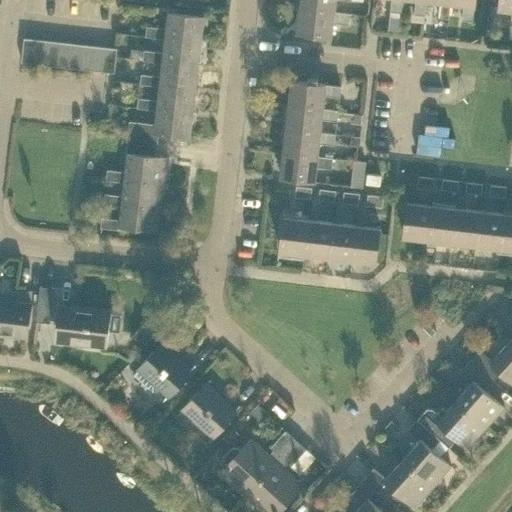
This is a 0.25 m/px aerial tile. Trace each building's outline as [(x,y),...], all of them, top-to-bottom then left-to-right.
[(351,0),(300,0),(300,8),(335,12),(336,0),(350,0),(352,0),(351,0)] [(391,0),(390,12),(401,13),(402,0),(391,0)] [(426,0),(414,0),(416,0),(414,15),(424,16),(426,1),(426,0)] [(450,0),(426,0),(426,1),(439,3),(437,17),(448,19),(450,5),(450,0)] [(463,6),(462,20),(471,21),(473,7),(474,7),(475,0),(450,0),(450,5),(463,6)] [(511,17),(511,26),(511,25),(511,0),(499,0),(498,10),(511,11),(511,17)] [(168,15),(168,12),(168,9),(153,7),(152,14),(168,15)] [(300,8),(297,33),(332,37),(334,22),(348,24),(350,14),(335,12),(300,8)] [(145,36),(165,39),(166,36),(202,40),(204,16),(168,12),(168,15),(166,29),(147,27),(145,36)] [(398,31),(400,18),(389,16),(388,30),(398,31)] [(433,17),(431,32),(446,33),(448,19),(437,17),(433,17)] [(163,60),(199,64),(202,40),(166,36),(165,39),(164,52),(144,50),(142,60),(163,62),(163,60)] [(36,39),(24,37),(21,62),(33,64),(36,39)] [(48,40),(36,39),(33,64),(45,65),(48,40)] [(56,66),(59,41),(48,40),(45,65),(56,66)] [(71,43),(59,41),(56,66),(68,67),(71,43)] [(68,67),(80,69),(82,44),(71,43),(68,67)] [(94,45),(82,44),(80,69),(91,70),(94,45)] [(106,46),(94,45),(91,70),(103,71),(106,46)] [(117,48),(106,46),(103,71),(114,73),(117,48)] [(124,71),(126,60),(117,59),(115,69),(124,71)] [(160,83),(196,88),(199,64),(163,60),(163,62),(161,76),(141,73),(140,84),(160,86),(160,83)] [(326,85),(326,84),(292,80),(289,105),(323,109),(325,95),(340,97),(341,87),(326,85)] [(158,107),(193,111),(196,88),(160,83),(160,86),(158,99),(138,97),(137,107),(157,110),(158,107)] [(289,105),(286,129),(320,133),(322,119),(337,121),(338,110),(323,109),(289,105)] [(159,132),(190,136),(193,111),(158,107),(157,110),(156,124),(129,121),(127,139),(158,143),(159,132)] [(351,120),(350,124),(361,125),(362,115),(354,114),(354,120),(351,120)] [(286,129),(283,152),(318,156),(319,143),(334,145),(335,134),(320,133),(286,129)] [(351,137),(350,146),(359,147),(359,137),(351,137)] [(108,168),(106,178),(126,181),(126,177),(165,182),(168,157),(156,156),(156,155),(158,143),(127,139),(120,139),(119,147),(126,148),(126,151),(130,151),(127,171),(108,168)] [(318,156),(283,152),(280,177),(315,181),(316,167),(331,169),(332,159),(318,157),(318,156)] [(366,184),(380,185),(381,176),(367,174),(366,184)] [(434,178),(419,176),(418,187),(433,189),(434,178)] [(162,206),(165,182),(126,177),(126,181),(124,195),(105,192),(104,202),(123,204),(124,201),(162,206)] [(443,179),(442,189),(457,191),(458,181),(443,179)] [(467,181),(465,192),(481,194),(482,183),(467,181)] [(490,184),(489,195),(505,197),(506,186),(490,184)] [(312,188),(296,186),(295,197),(310,198),(312,188)] [(336,191),(320,189),(319,199),(334,201),(336,191)] [(344,191),(343,202),(358,204),(360,193),(344,191)] [(366,205),(382,207),(384,196),(368,194),(366,205)] [(122,220),(102,217),(101,227),(120,229),(120,225),(159,230),(162,206),(124,201),(123,204),(122,220)] [(407,202),(403,237),(428,240),(432,205),(407,202)] [(432,205),(428,240),(451,243),(456,207),(432,205)] [(456,207),(451,243),(475,245),(479,210),(456,207)] [(475,245),(499,248),(503,213),(479,210),(475,245)] [(499,248),(511,249),(511,214),(503,213),(499,248)] [(280,251),(304,254),(308,219),(284,216),(280,251)] [(304,254),(328,257),(332,222),(308,219),(304,254)] [(328,257),(351,260),(356,225),(332,222),(328,257)] [(356,225),(351,260),(376,263),(380,228),(356,225)] [(39,287),(35,321),(49,323),(53,288),(39,287)] [(0,303),(0,333),(27,337),(31,303),(16,302),(16,305),(0,303)] [(62,308),(58,340),(104,345),(107,313),(62,308)] [(132,338),(142,347),(158,329),(148,320),(132,338)] [(491,360),(480,350),(470,361),(492,381),(501,371),(511,380),(511,344),(508,341),(491,360)] [(190,371),(161,344),(139,368),(168,395),(190,371)] [(472,381),(455,401),(486,428),(504,407),(484,389),(492,381),(470,361),(460,371),(472,381)] [(235,411),(205,385),(183,409),(213,436),(235,411)] [(427,409),(417,419),(439,440),(448,430),(468,447),(486,428),(455,401),(438,419),(427,409)] [(251,413),(259,420),(266,412),(258,405),(251,413)] [(431,449),(439,440),(417,419),(408,430),(420,441),(402,460),(433,487),(451,467),(431,449)] [(252,440),(243,450),(239,447),(232,447),(223,457),(224,462),(229,466),(224,472),(247,493),(295,440),(285,431),(271,446),(274,449),(269,455),(252,440)] [(247,493),(268,511),(272,511),(299,483),(283,468),(288,463),(292,465),(306,449),(296,440),(247,493)] [(374,468),(364,479),(386,499),(395,489),(414,507),(433,487),(402,460),(386,479),(374,468)] [(364,479),(355,489),(367,499),(355,511),(383,511),(378,507),(386,499),(364,479)]
